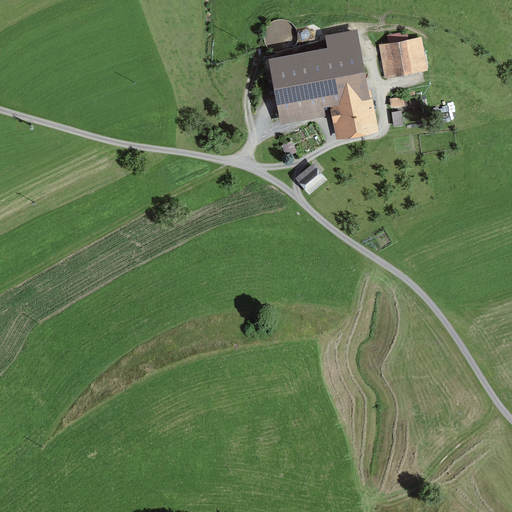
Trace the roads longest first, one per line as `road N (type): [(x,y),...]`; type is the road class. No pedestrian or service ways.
road 1 (residential): [(511,420),(410,282),(278,184),(202,155)]
road 2 (residential): [(0,108),(105,139),(202,155)]
